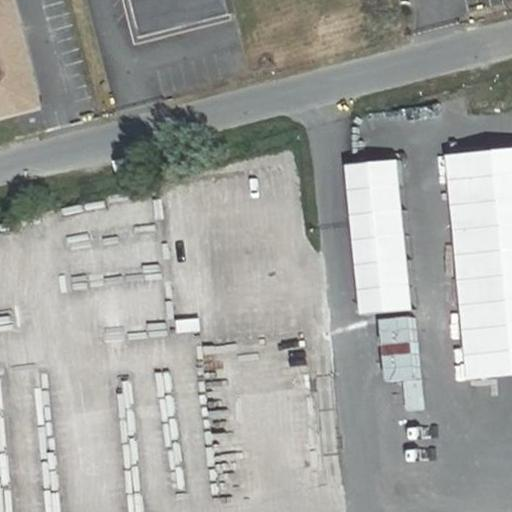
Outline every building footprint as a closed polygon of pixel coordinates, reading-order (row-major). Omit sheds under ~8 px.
[(15,0),(0,0),(0,31),(22,26),(15,0)] [(137,0),(148,41),(240,18),(235,0),(137,0)] [(22,26),(0,31),(0,57),(28,51),(22,26)] [(0,115),(41,105),(28,51),(0,57),(0,115)] [(511,146),(452,151),(467,379),(511,375),(511,146)] [(411,166),(361,171),(376,321),(426,317),(411,166)] [(442,274),(460,272),(457,242),(439,244),(442,274)] [(397,327),(403,387),(433,384),(427,324),(397,327)]
